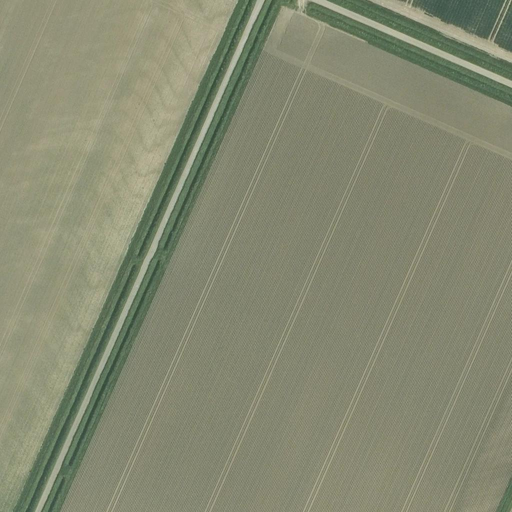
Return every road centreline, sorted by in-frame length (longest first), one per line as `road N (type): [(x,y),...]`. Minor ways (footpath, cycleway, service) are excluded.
road 1 (unclassified): [(37,511),(260,0)]
road 2 (unclassified): [(511,84),(320,0)]
